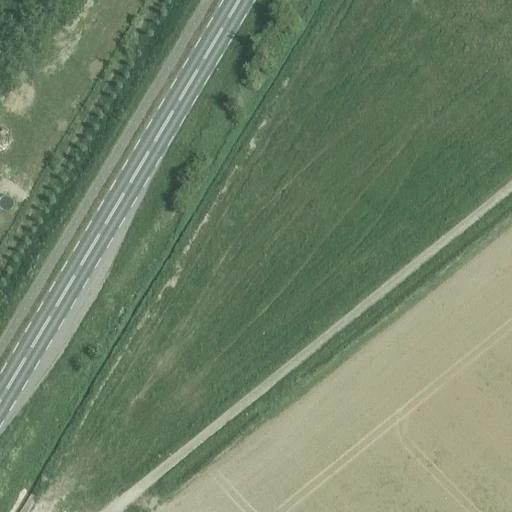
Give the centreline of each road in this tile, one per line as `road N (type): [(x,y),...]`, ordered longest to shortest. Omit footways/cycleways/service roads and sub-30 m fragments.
road 1 (primary): [(0,401),(239,0)]
road 2 (unclassified): [(164,467),(511,189)]
